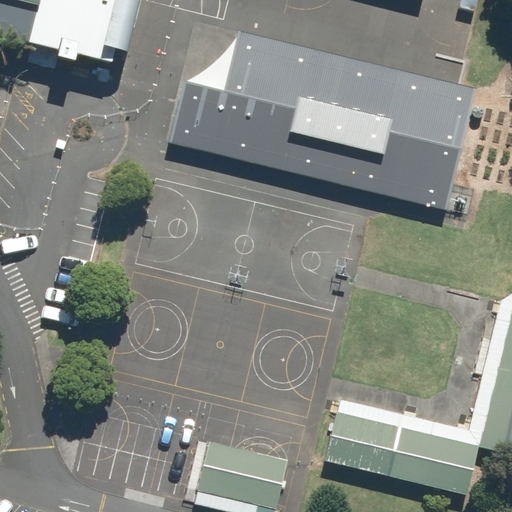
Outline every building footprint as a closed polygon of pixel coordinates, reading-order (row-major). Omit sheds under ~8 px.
[(0,0),(0,44),(116,71),(131,0),(0,0)] [(188,86),(175,134),(446,207),(478,91),(239,27),(221,95),(188,86)] [(339,395),(322,468),(464,502),(477,448),(511,455),(511,295),(500,300),(470,426),(339,395)] [(144,361),(134,400),(207,418),(216,380),(144,361)] [(224,379),(212,427),(291,447),(303,399),(224,379)] [(273,511),(286,462),(205,441),(192,493),(268,511),(273,511)]
